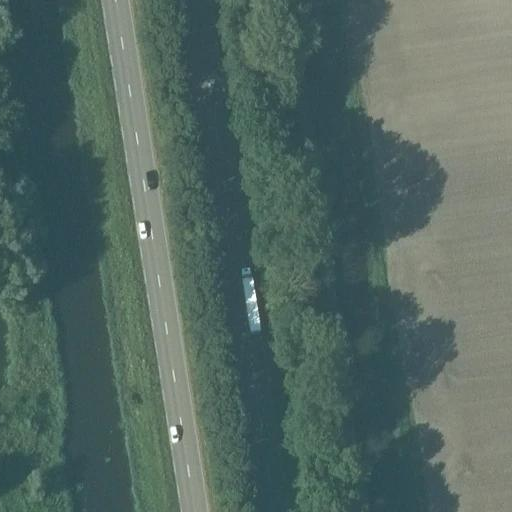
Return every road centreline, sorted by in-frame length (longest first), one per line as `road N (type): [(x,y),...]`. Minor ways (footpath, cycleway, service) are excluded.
road 1 (primary): [(271,511),(191,0)]
road 2 (primary): [(117,0),(196,511)]
